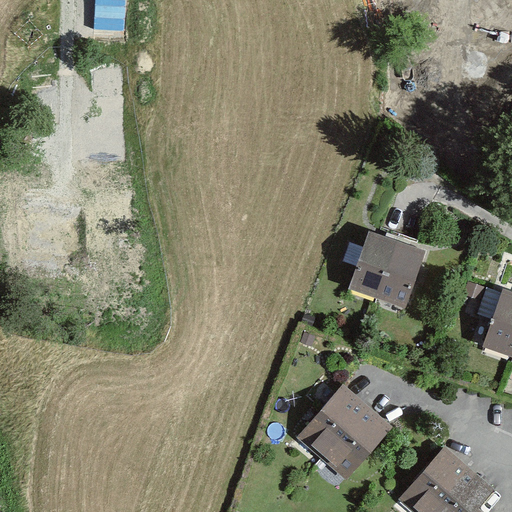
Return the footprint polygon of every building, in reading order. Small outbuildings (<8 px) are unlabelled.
[(107,256),(105,207),(31,210),(33,259),(107,256)] [(426,251),(367,232),(349,287),(407,306),(426,251)] [(511,291),(503,289),(484,345),(511,355),(511,291)] [(395,425),(345,384),(299,439),(349,481),(395,425)] [(483,511),(475,505),(491,487),(448,449),(404,498),(420,511),(483,511)]
